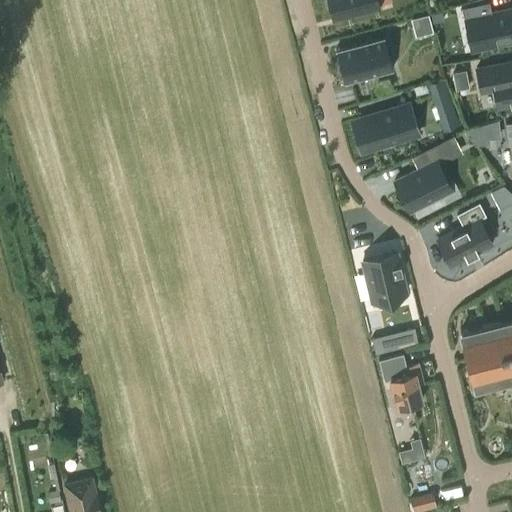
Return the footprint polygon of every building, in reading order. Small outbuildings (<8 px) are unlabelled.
[(327,0),(332,16),(379,4),(377,0),(327,0)] [(488,1),(461,7),(464,19),(473,17),(480,46),(511,39),(511,8),(491,13),(488,1)] [(441,11),(431,13),(433,22),(443,20),(441,11)] [(427,14),(412,19),(416,34),(431,30),(427,14)] [(383,33),(335,45),(343,76),(391,64),(383,33)] [(497,105),(511,102),(511,72),(505,74),(503,62),(476,67),(481,91),(494,88),(497,105)] [(453,73),(456,88),(467,86),(464,70),(453,73)] [(441,78),(429,82),(437,106),(448,102),(441,78)] [(368,150),(395,143),(385,103),(358,110),(368,150)] [(452,113),(440,117),(444,128),(455,125),(452,113)] [(498,118),(467,128),(477,143),(489,142),(489,137),(500,136),(498,118)] [(434,144),(416,153),(422,166),(436,158),(437,161),(442,158),(434,144)] [(422,166),(394,180),(409,210),(451,188),(437,161),(436,158),(422,166)] [(484,219),(444,229),(451,256),(491,246),(484,219)] [(396,252),(362,260),(371,299),(384,296),(385,298),(393,296),(393,294),(405,291),(401,271),(401,270),(401,269),(400,270),(399,263),(400,263),(399,262),(398,262),(396,252)] [(511,316),(459,330),(474,387),(511,376),(511,316)] [(414,326),(371,337),(375,352),(418,342),(414,326)] [(403,352),(379,359),(384,380),(389,378),(396,407),(421,401),(417,384),(415,378),(420,377),(416,362),(406,365),(403,352)] [(423,434),(400,439),(404,459),(427,454),(423,434)] [(64,483),(70,511),(98,511),(99,511),(95,493),(94,493),(91,477),(64,483)] [(58,489),(47,491),(49,502),(60,500),(58,489)] [(433,493),(410,498),(414,511),(436,506),(433,493)]
